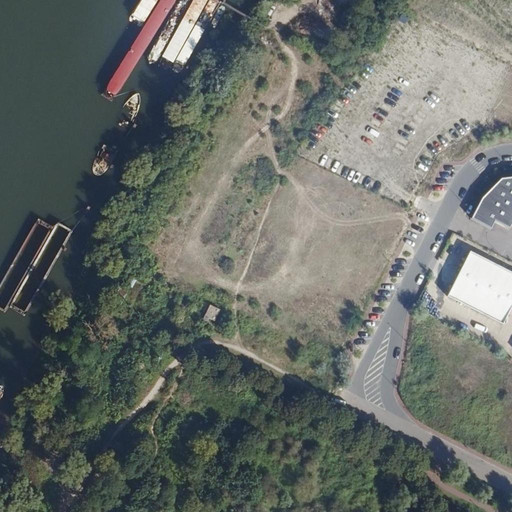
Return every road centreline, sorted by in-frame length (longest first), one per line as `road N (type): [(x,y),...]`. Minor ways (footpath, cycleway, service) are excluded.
road 1 (unclassified): [(392,310),(453,193),(477,165),(511,154)]
road 2 (unclassified): [(392,310),(355,390),(360,402),(402,429)]
road 3 (unclassified): [(511,485),(402,429)]
road 4 (unclassified): [(402,429),(389,399),(392,310)]
